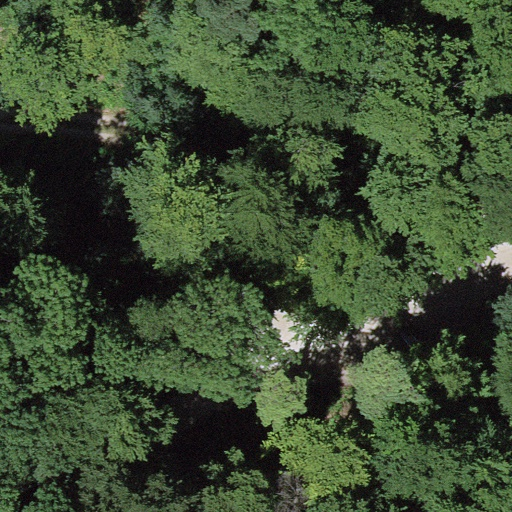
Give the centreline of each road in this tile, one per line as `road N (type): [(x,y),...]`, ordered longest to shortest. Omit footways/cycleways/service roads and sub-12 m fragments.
road 1 (track): [(0,114),(100,125),(210,172),(244,214),(299,323)]
road 2 (track): [(47,511),(299,323)]
road 3 (track): [(299,323),(511,206)]
